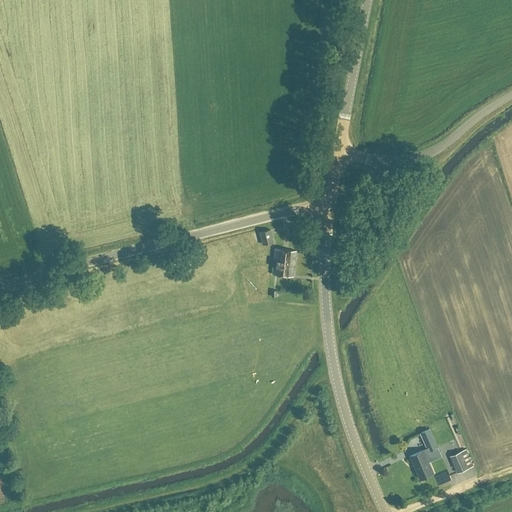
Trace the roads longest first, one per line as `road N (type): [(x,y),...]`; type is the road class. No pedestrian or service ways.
road 1 (unclassified): [(0,285),(331,206)]
road 2 (tertiary): [(385,511),(331,359),(331,206)]
road 3 (unclassified): [(338,157),(384,163),(423,156),(511,95)]
road 4 (tertiary): [(338,157),(368,0)]
